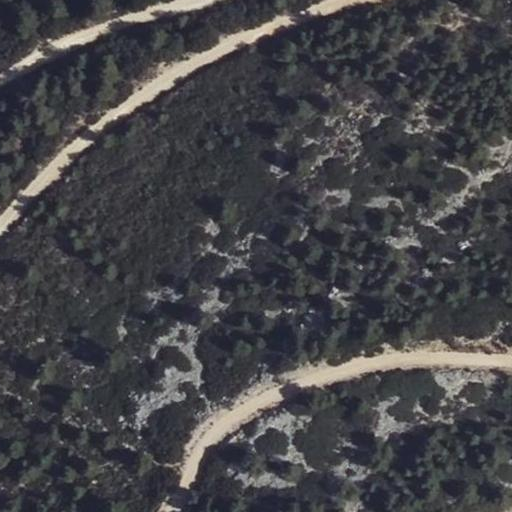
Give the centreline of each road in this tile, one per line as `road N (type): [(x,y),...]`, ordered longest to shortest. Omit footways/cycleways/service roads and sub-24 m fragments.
road 1 (track): [(358,0),(273,28),(155,87),(58,164),(0,230)]
road 2 (track): [(172,511),(218,430),(274,397),(381,363),(511,363)]
road 3 (track): [(0,81),(55,50),(208,0)]
